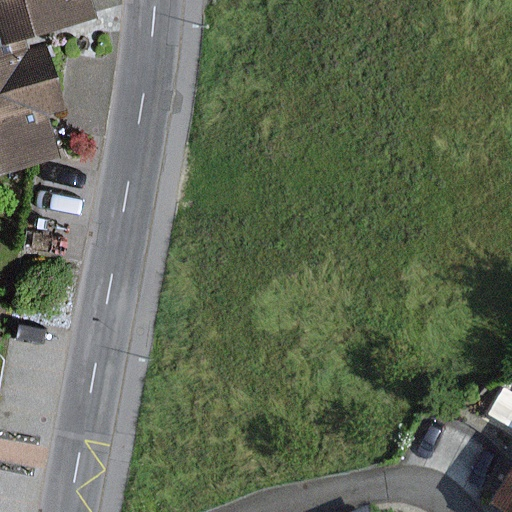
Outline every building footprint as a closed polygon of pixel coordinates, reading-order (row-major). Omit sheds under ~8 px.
[(0,0),(0,56),(15,52),(12,41),(84,20),(78,0),(0,0)] [(15,52),(0,56),(0,172),(46,159),(34,116),(54,111),(36,47),(15,52)] [(511,392),(503,388),(487,416),(511,429),(511,392)] [(511,511),(511,474),(494,504),(508,511),(511,511)] [(377,511),(367,492),(328,511),(318,511),(314,503),(288,511),(377,511)]
